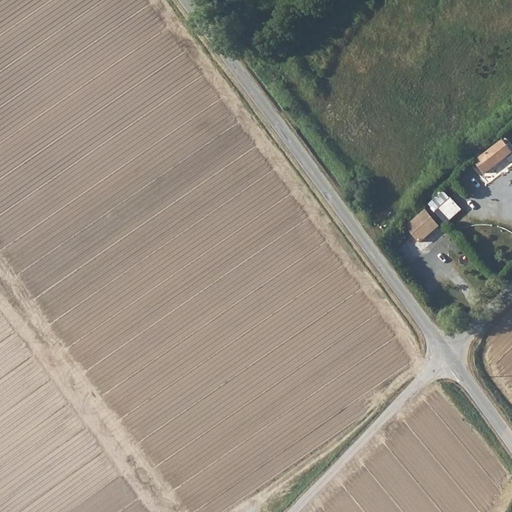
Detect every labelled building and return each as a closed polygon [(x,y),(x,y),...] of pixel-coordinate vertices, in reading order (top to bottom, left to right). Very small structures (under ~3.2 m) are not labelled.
[(497,141),(484,151),(495,164),(507,155),(497,141)] [(477,181),(469,171),(462,177),(470,187),(477,181)] [(444,190),(430,204),(448,223),(463,210),(444,190)] [(431,223),(421,212),(410,222),(420,233),(431,223)] [(231,511),(242,511),(250,506),(246,501),(231,511)]
